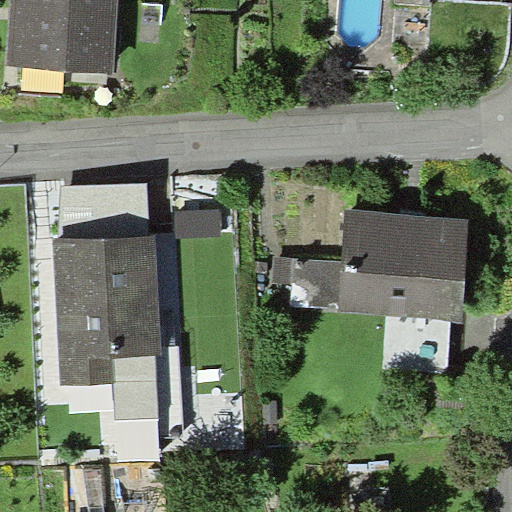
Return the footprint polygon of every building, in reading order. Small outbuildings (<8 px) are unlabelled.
[(114,71),(117,0),(11,0),(7,65),(114,71)] [(59,185),(60,240),(148,236),(147,183),(59,185)] [(470,217),(346,208),(342,260),(339,308),(339,311),(462,320),(470,217)] [(220,209),(175,210),(176,237),(221,235),(220,209)] [(60,240),(53,240),(60,387),(114,384),(113,356),(155,354),(161,354),(155,235),(148,236),(60,240)] [(295,257),(274,255),(272,282),(293,283),(295,257)] [(339,308),(342,260),(295,257),(293,283),(291,305),(339,308)] [(159,419),(155,354),(113,356),(114,384),(116,421),(159,419)]
